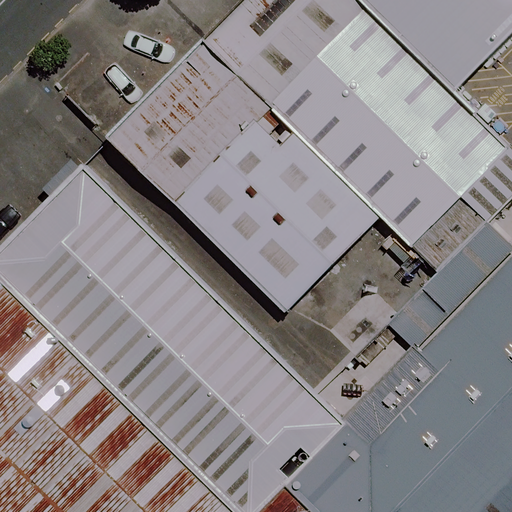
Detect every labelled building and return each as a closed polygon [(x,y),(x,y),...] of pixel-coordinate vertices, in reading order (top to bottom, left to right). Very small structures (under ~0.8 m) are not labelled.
[(228,0),(178,52),(361,231),(411,279),(511,176),(431,97),(331,0),(228,0)] [(511,0),(331,0),(431,97),(511,14),(511,0)] [(178,52),(98,132),(282,312),(361,231),(178,52)] [(0,225),(0,321),(194,511),(230,511),(255,487),(318,423),(293,398),(57,168),(0,225)] [(318,423),(255,487),(280,511),(511,511),(511,176),(411,279),(293,398),(318,423)] [(280,511),(255,487),(230,511),(194,511),(0,321),(0,511),(280,511)]
